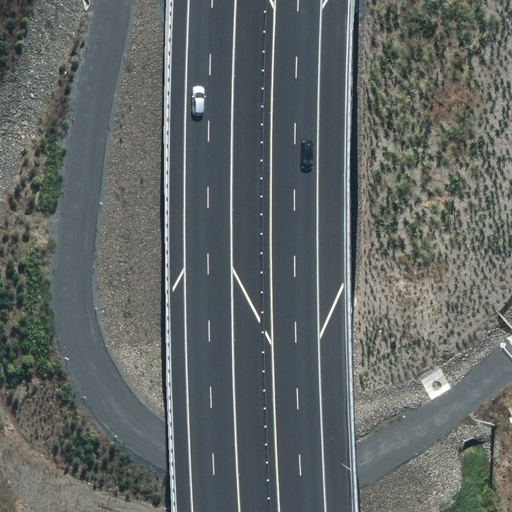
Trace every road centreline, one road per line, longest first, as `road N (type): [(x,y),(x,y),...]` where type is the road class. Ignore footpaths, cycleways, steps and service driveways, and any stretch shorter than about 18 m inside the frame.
road 1 (motorway): [(300,0),(294,189),(306,511)]
road 2 (motorway): [(218,511),(208,183),(213,0)]
